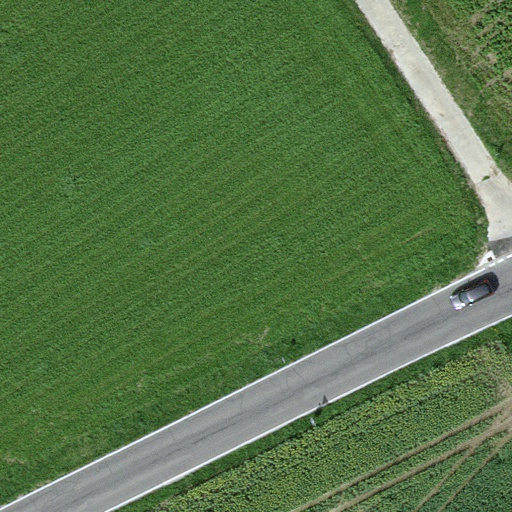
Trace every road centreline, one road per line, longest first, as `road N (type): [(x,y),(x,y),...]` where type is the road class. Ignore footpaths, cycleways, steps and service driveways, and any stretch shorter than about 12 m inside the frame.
road 1 (tertiary): [(511,285),(53,511)]
road 2 (track): [(373,0),(511,217)]
